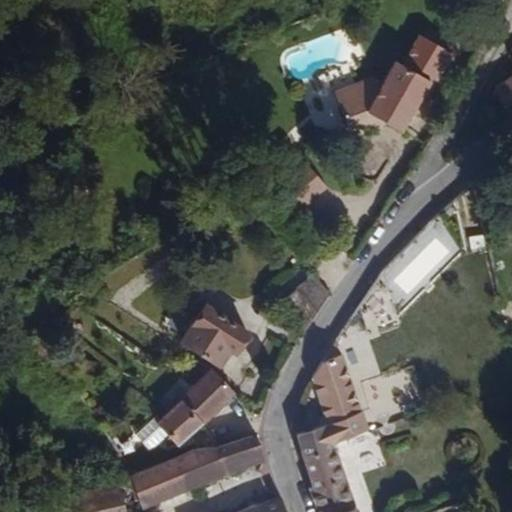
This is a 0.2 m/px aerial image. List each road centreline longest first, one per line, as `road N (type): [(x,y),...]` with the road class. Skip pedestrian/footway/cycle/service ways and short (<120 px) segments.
road 1 (residential): [(511,132),(404,216),(302,362),(273,430),(298,511)]
road 2 (track): [(404,216),(511,9)]
